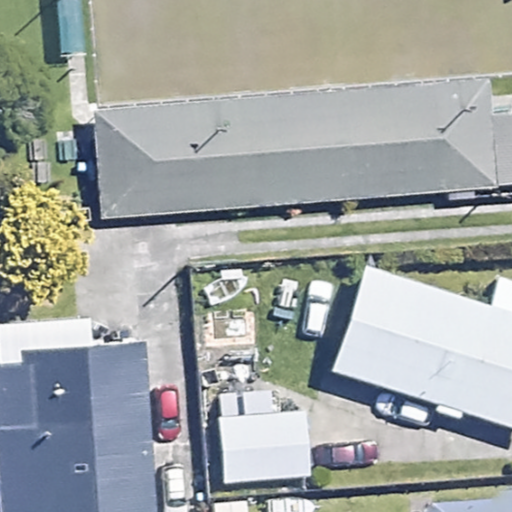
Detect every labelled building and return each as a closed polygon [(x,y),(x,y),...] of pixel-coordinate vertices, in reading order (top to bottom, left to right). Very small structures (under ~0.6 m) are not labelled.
[(475,81),(103,113),(112,221),(511,186),(511,109),(477,112),(475,81)] [(511,306),(350,261),(319,372),(511,425),(511,306)] [(299,479),(297,418),(214,422),(216,482),(299,479)] [(88,511),(83,427),(0,431),(0,511),(88,511)] [(511,511),(511,490),(417,490),(417,511),(511,511)]
